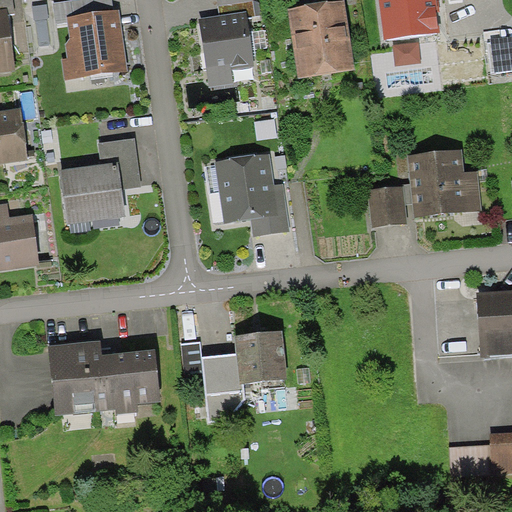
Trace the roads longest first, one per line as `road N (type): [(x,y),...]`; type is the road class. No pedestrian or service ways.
road 1 (residential): [(511,258),(187,287)]
road 2 (residential): [(187,287),(150,0)]
road 3 (residential): [(187,287),(0,310)]
